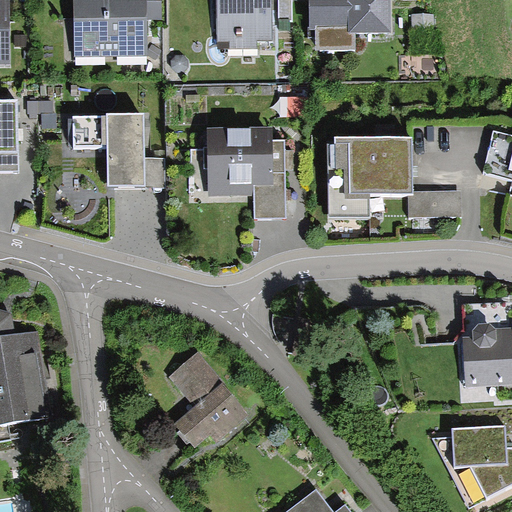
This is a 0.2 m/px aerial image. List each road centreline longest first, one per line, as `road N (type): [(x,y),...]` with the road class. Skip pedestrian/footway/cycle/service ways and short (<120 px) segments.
road 1 (residential): [(511,270),(455,263),(318,270),(283,280),(228,319)]
road 2 (unclassified): [(228,319),(405,511)]
road 3 (unclassified): [(103,471),(85,270)]
road 4 (unclassified): [(85,270),(228,319)]
